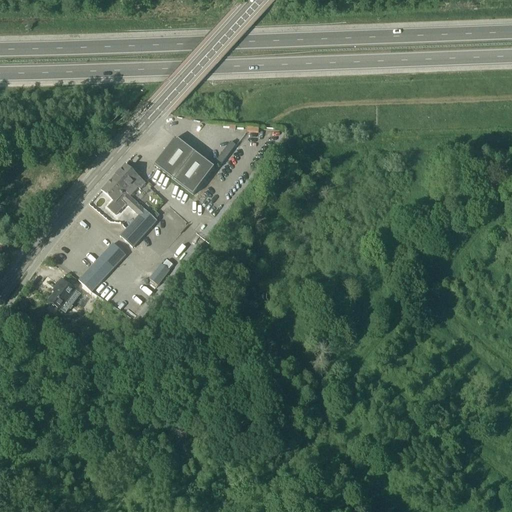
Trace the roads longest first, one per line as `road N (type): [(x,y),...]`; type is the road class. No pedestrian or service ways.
road 1 (trunk): [(511,31),(0,48)]
road 2 (trunk): [(0,74),(511,57)]
road 3 (secondary): [(0,306),(54,227),(256,0)]
road 4 (track): [(0,310),(110,344),(190,391),(285,425)]
road 5 (track): [(377,104),(511,100)]
